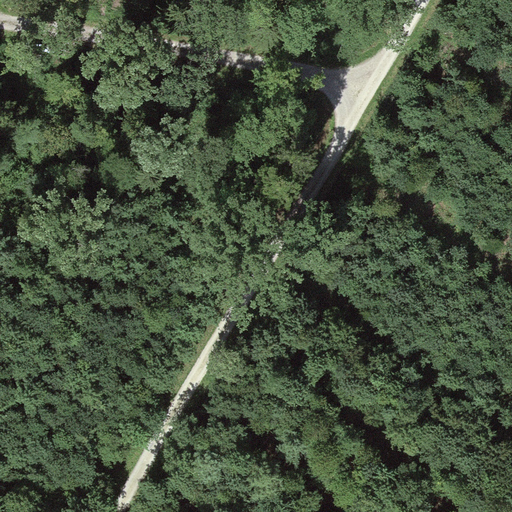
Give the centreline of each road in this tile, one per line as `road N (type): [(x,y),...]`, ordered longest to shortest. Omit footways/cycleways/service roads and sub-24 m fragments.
road 1 (track): [(423,0),(118,511)]
road 2 (track): [(0,20),(369,89)]
